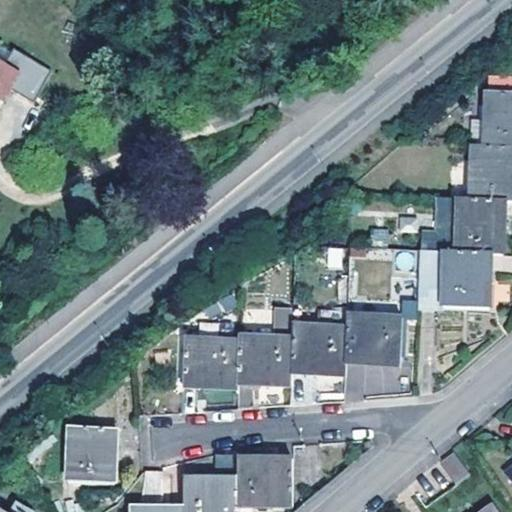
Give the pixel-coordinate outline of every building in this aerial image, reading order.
[(18,78),(0,66),(0,101),(2,103),(18,78)] [(511,149),(511,79),(488,78),(488,93),(485,94),(483,148),(511,149)] [(503,205),(511,204),(511,149),(483,148),(470,148),(467,203),(503,205)] [(419,237),(418,254),(489,257),(501,257),(503,205),(467,203),(437,202),(436,237),(419,237)] [(489,257),(418,254),(416,309),(487,310),(489,257)] [(290,332),(290,307),(272,307),(273,332),(290,332)] [(346,330),(346,365),(399,367),(401,323),(347,320),(346,330)] [(290,374),(345,376),(346,365),(346,330),(291,327),(291,341),(290,374)] [(238,345),(238,385),(289,388),(290,374),(291,341),(239,339),(238,345)] [(182,389),(237,391),(238,385),(238,345),(185,343),(182,389)] [(69,430),(67,484),(112,486),(115,432),(69,430)] [(482,467),(468,445),(453,454),(468,476),(482,467)] [(217,461),(217,483),(238,483),(238,460),(217,461)] [(238,483),(239,507),(290,508),(290,462),(238,460),(238,483)] [(142,474),(141,502),(162,503),(162,475),(142,474)] [(217,483),(184,482),(182,511),(238,511),(239,507),(238,483),(217,483)]
